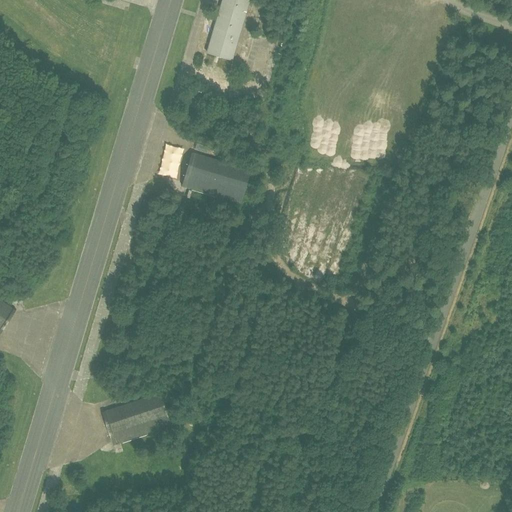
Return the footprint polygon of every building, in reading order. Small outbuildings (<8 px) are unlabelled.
[(222,0),(216,22),(207,52),(232,60),(250,0),(222,0)] [(182,186),(241,203),(244,194),(251,196),(251,195),(255,182),(255,181),(248,179),(251,170),(214,159),(192,152),(182,186)] [(0,299),(0,334),(16,310),(13,308),(10,305),(0,299)] [(144,347),(135,344),(134,350),(143,352),(144,347)] [(164,401),(162,396),(161,392),(124,404),(102,412),(113,445),(120,442),(172,425),(169,415),(175,413),(175,412),(170,399),(164,401)]
